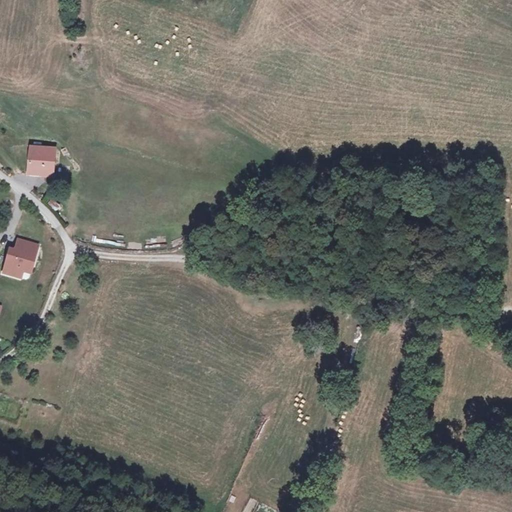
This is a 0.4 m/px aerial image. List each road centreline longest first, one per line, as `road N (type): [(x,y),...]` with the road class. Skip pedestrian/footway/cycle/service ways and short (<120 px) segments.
road 1 (track): [(74,251),(233,266),(511,309)]
road 2 (residential): [(0,173),(46,207),(74,251),(52,304),(20,348),(0,360)]
